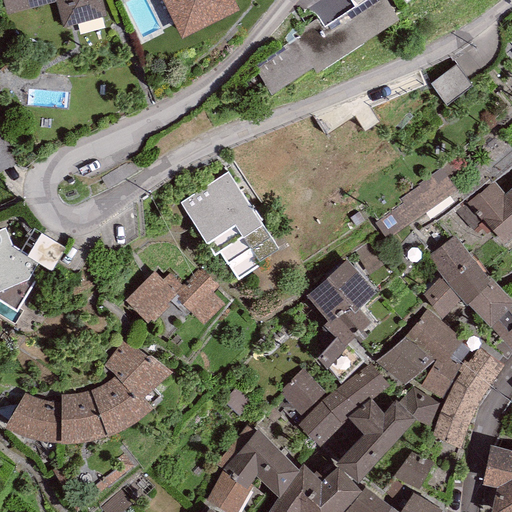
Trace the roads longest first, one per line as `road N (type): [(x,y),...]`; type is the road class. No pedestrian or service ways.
road 1 (residential): [(285,0),(190,91),(53,169),(42,199),(66,221),(293,105),(385,68),(500,0)]
road 2 (residential): [(511,372),(485,408),(470,511)]
